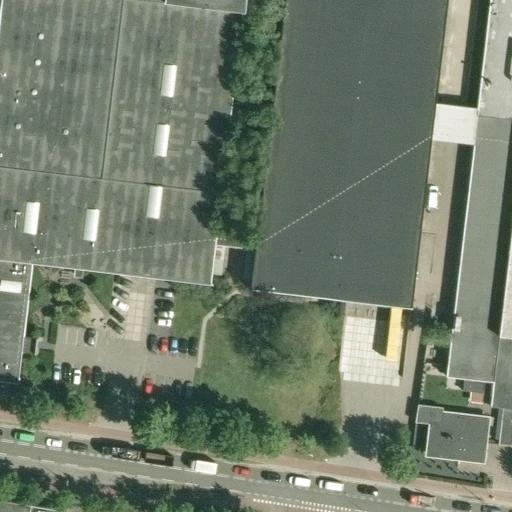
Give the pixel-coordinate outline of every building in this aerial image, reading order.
[(0,0),(0,381),(16,384),(20,352),(27,353),(28,345),(29,337),(22,336),(31,261),(209,282),(214,242),(253,247),(254,232),(215,227),(242,2),(281,7),(282,0),(0,0)] [(249,280),(248,286),(410,306),(430,139),(434,103),(446,0),(282,0),(281,7),(271,91),(269,106),(254,232),(253,247),(253,251),(249,280)] [(434,103),(430,139),(472,144),(445,377),(464,379),(492,381),(490,404),(490,406),(498,407),(503,407),(511,408),(511,0),(488,0),(476,108),(434,103)] [(510,446),(511,430),(511,408),(503,407),(498,444),(510,446)] [(442,426),(430,424),(427,455),(483,461),(488,418),(443,413),(442,426)] [(0,511),(71,511),(73,506),(0,496),(0,511)]
